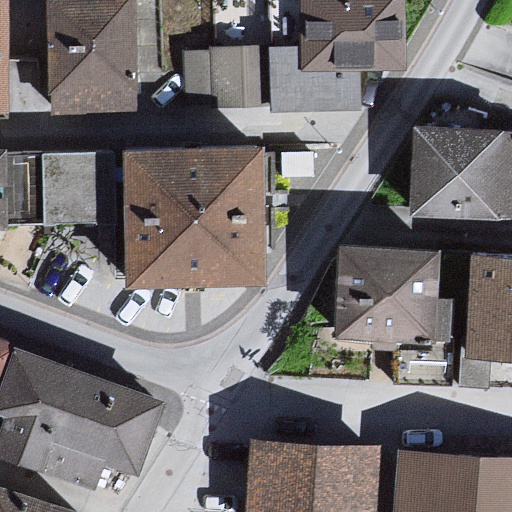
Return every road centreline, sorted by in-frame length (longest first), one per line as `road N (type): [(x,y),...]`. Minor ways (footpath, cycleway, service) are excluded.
road 1 (tertiary): [(213,370),(280,298),(465,0)]
road 2 (residential): [(511,409),(249,391),(213,370)]
road 3 (tertiary): [(0,308),(136,360),(213,370)]
road 4 (residential): [(137,511),(213,370)]
